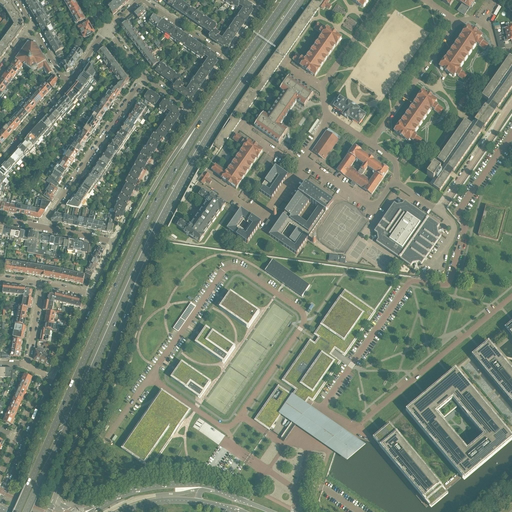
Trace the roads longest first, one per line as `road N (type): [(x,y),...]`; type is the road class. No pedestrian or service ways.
road 1 (primary): [(213,104),(134,246),(16,511)]
road 2 (primary): [(213,104),(150,193),(49,385)]
road 3 (primary): [(26,511),(148,244)]
road 4 (primary): [(148,244),(214,125),(300,0)]
road 5 (primary): [(56,494),(148,244)]
road 6 (residential): [(370,143),(456,22),(427,1)]
road 7 (residential): [(41,227),(144,77)]
road 8 (residential): [(191,110),(114,243)]
road 9 (residential): [(438,211),(511,102)]
road 10 (primary): [(285,0),(213,104)]
road 11 (residential): [(214,187),(264,216),(303,164)]
road 12 (secondary): [(211,488),(148,486),(95,508)]
